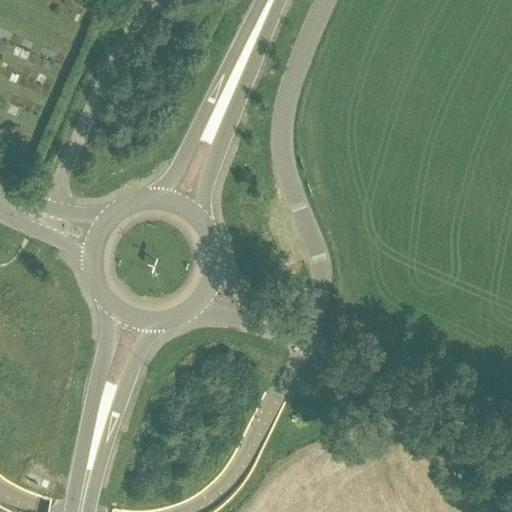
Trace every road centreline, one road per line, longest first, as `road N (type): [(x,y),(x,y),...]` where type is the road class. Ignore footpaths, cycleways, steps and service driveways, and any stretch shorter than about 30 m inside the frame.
road 1 (unclassified): [(326,0),(298,61),(282,131),(285,168),(321,279),(304,342)]
road 2 (unclassified): [(43,219),(122,43),(157,0)]
road 3 (unclassified): [(511,444),(304,342)]
road 4 (primary): [(175,208),(271,0)]
road 5 (primary): [(78,511),(130,320)]
